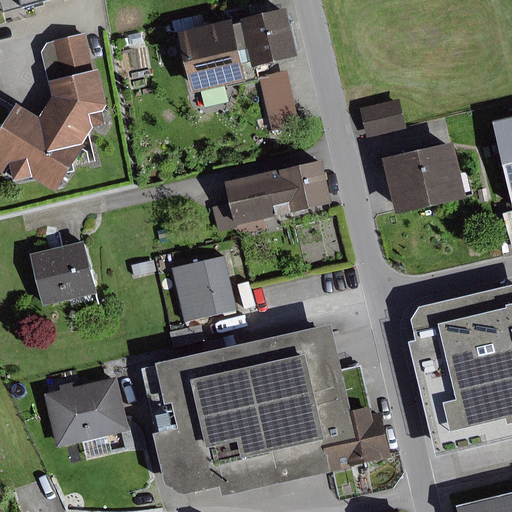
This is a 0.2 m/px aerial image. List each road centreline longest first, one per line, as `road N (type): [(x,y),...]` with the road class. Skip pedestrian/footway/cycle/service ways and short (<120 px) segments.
road 1 (residential): [(307,0),(380,296)]
road 2 (residential): [(380,296),(426,492)]
road 3 (residential): [(511,267),(380,296)]
